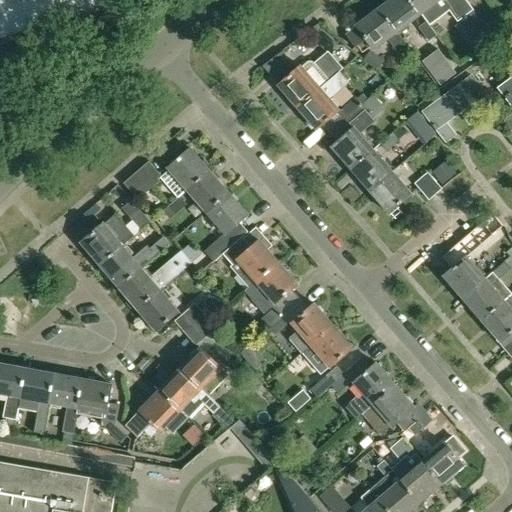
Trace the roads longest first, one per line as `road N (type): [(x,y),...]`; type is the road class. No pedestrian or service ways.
road 1 (residential): [(365,290),(160,54)]
road 2 (unclassified): [(0,344),(111,362),(126,339),(124,325),(53,245)]
road 3 (residential): [(511,456),(365,290)]
road 4 (tertiary): [(0,189),(160,54)]
road 5 (residential): [(365,290),(478,192)]
